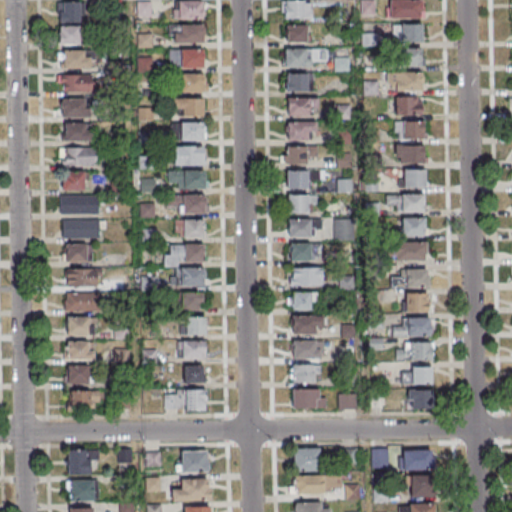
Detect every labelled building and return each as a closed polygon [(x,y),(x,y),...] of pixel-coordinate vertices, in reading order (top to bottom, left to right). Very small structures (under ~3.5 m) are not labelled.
[(201,0),(202,18),(173,18),(172,9),(178,9),(178,0),(201,0)] [(280,0),(303,0),(303,3),(311,2),(311,18),(284,19),(284,13),(280,11),(280,0)] [(388,0),(422,0),(422,12),(419,12),(419,18),(386,19),(385,7),(389,6),(388,0)] [(151,2),(136,2),(136,17),(151,17),(151,2)] [(57,23),(80,23),(80,3),(57,3),(57,23)] [(422,23),(422,41),(400,42),(400,37),(392,37),(392,24),(400,24),(400,23),(422,23)] [(201,42),(173,42),(173,35),(168,35),(168,25),(201,24),(201,42)] [(286,24),(306,24),(306,42),(286,42),(286,24)] [(80,46),(80,27),(58,27),(58,46),(80,46)] [(284,48),(284,66),(310,66),(310,58),(305,58),(305,48),(284,48)] [(202,49),(202,67),(180,67),(180,63),(168,63),(168,49),(202,49)] [(399,49),(399,66),(422,66),(422,49),(399,49)] [(90,51),(59,51),(59,69),(90,69),(90,51)] [(334,71),(349,71),(349,58),(334,58),(334,71)] [(286,72),(312,72),(312,90),(285,90),(285,81),(286,81),(286,72)] [(422,72),(393,72),(393,90),(422,90),(422,72)] [(203,93),(203,74),(177,73),(177,92),(203,93)] [(57,74),(90,74),(90,83),(98,83),(98,91),(63,91),(62,82),(57,82),(57,74)] [(422,96),(395,96),(395,115),(422,115),(422,96)] [(287,97),(287,115),(309,115),(309,108),(317,108),(317,97),(287,97)] [(89,117),(89,98),(59,98),(59,117),(89,117)] [(203,99),(174,99),(174,117),(203,117),(203,99)] [(393,121),(423,120),(423,138),(397,139),(397,131),(393,131),(393,121)] [(286,122),(287,139),(307,139),(307,131),(312,131),(312,121),(286,122)] [(91,141),(60,141),(60,132),(63,132),(63,123),(85,122),(85,129),(91,129),(91,141)] [(204,124),(177,124),(178,142),(204,142),(204,124)] [(286,145),(317,145),(317,157),(306,157),(306,164),(287,164),(286,162),(279,162),(279,155),(286,155),(286,145)] [(394,146),(394,164),(423,164),(423,146),(394,146)] [(95,165),(95,147),(63,147),(63,165),(95,165)] [(173,147),(173,167),(203,167),(203,147),(173,147)] [(349,168),(350,156),(337,156),(337,168),(349,168)] [(425,168),(425,186),(398,187),(398,169),(425,168)] [(286,170),(286,188),(307,188),(307,180),(319,180),(319,169),(286,170)] [(204,170),(204,188),(177,188),(177,182),(167,182),(167,170),(204,170)] [(83,189),(83,171),(61,171),(61,189),(83,189)] [(336,179),(351,179),(351,191),(336,191),(336,179)] [(286,194),(316,193),(316,203),(307,203),(307,212),(287,212),(286,194)] [(385,194),(400,194),(400,193),(423,193),(423,211),(395,211),(395,203),(385,203),(385,194)] [(166,194),(203,194),(204,213),(178,213),(178,205),(166,205),(166,194)] [(59,195),(98,195),(98,196),(104,196),(104,204),(98,204),(98,212),(59,212),(59,195)] [(151,216),(151,206),(142,206),(142,216),(151,216)] [(401,217),(424,217),(425,235),(401,235),(401,217)] [(287,218),(287,237),(314,237),(314,229),(320,229),(320,218),(287,218)] [(332,218),(353,218),(353,237),(333,237),(332,218)] [(60,219),(98,219),(98,220),(104,220),(104,228),(98,228),(98,237),(61,238),(60,219)] [(173,221),(173,239),(204,239),(204,221),(173,221)] [(289,242),(319,242),(320,255),(310,255),(310,260),(289,261),(289,242)] [(64,243),(64,262),(91,261),(91,252),(85,253),(85,243),(64,243)] [(203,243),(203,261),(183,262),(183,255),(170,256),(169,244),(203,243)] [(385,261),(427,261),(427,243),(385,243),(385,261)] [(321,267),(322,284),(288,285),(288,277),(291,277),(291,267),(321,267)] [(96,269),(65,269),(65,287),(96,287),(96,269)] [(203,287),(203,269),(175,269),(175,287),(203,287)] [(428,269),(400,269),(400,287),(428,287),(428,269)] [(65,291),(100,291),(100,310),(63,310),(63,300),(65,300),(65,291)] [(316,291),(291,291),(291,309),(310,309),(310,301),(316,301),(316,291)] [(427,292),(427,311),(404,311),(404,292),(427,292)] [(179,293),(179,311),(203,311),(203,293),(179,293)] [(292,315),(322,315),(322,325),(315,325),(315,333),(292,333),(292,315)] [(429,316),(429,336),(391,336),(391,326),(406,325),(406,317),(429,316)] [(93,335),(93,317),(65,317),(65,335),(93,335)] [(204,317),(185,317),(185,334),(204,334),(204,317)] [(291,340),(292,358),(319,358),(319,348),(323,348),(323,339),(291,340)] [(66,341),(87,341),(87,350),(93,350),(93,359),(63,359),(63,350),(66,350),(66,341)] [(204,359),(204,341),(177,341),(177,359),(204,359)] [(430,341),(430,360),(395,360),(395,348),(403,348),(403,341),(430,341)] [(319,364),(291,364),(291,375),(292,375),(292,383),(313,382),(313,373),(320,373),(319,364)] [(88,365),(88,383),(62,383),(62,375),(67,375),(67,365),(88,365)] [(431,366),(431,384),(399,384),(399,371),(411,371),(411,366),(431,366)] [(182,367),(182,383),(203,383),(203,367),(182,367)] [(291,388),(317,388),(317,397),(325,397),(325,408),(291,408),(291,388)] [(181,411),(205,411),(205,390),(181,390),(181,411)] [(431,409),(431,390),(406,390),(406,409),(431,409)] [(97,391),(69,391),(69,408),(97,408),(97,391)] [(337,393),(356,393),(356,409),(337,409),(337,393)] [(384,395),(368,395),(368,409),(384,409),(384,395)] [(292,448),(292,471),(319,471),(319,448),(292,448)] [(370,448),(387,448),(387,467),(370,467),(370,448)] [(66,473),(88,473),(88,460),(97,460),(97,449),(66,449),(66,473)] [(402,450),(429,449),(430,457),(432,457),(433,468),(403,469),(398,469),(397,457),(402,457),(402,450)] [(208,471),(208,450),(180,450),(180,471),(208,471)] [(147,452),(146,466),(158,467),(159,452),(147,452)] [(323,475),(294,475),(294,493),(323,493),(323,475)] [(432,475),(409,475),(409,496),(432,496),(432,475)] [(209,479),(172,479),(172,500),(209,500),(209,479)] [(94,480),(67,480),(67,500),(94,500),(94,480)] [(344,484),(344,499),(359,498),(358,483),(344,484)] [(373,502),(384,501),(383,492),(373,493),(373,502)] [(295,502),(295,511),(329,511),(329,508),(320,508),(320,501),(295,502)] [(433,502),(433,511),(397,511),(397,504),(433,502)]
